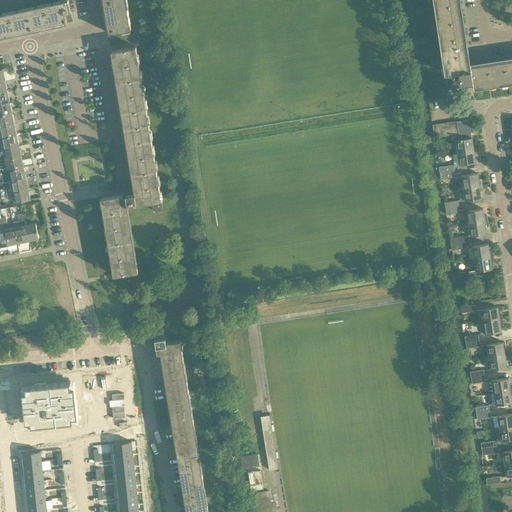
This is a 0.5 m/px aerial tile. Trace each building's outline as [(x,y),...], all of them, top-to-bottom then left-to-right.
[(0,37),(67,23),(65,13),(71,12),(68,0),(64,0),(61,1),(62,4),(0,17),(0,37)] [(106,0),(111,27),(108,28),(108,33),(131,29),(125,0),(106,0)] [(458,0),(434,0),(445,71),(447,70),(449,89),(473,86),(474,89),(511,83),(511,59),(480,65),(479,62),(468,64),(458,0)] [(139,204),(161,200),(136,47),(111,51),(135,193),(123,195),(123,194),(101,198),(113,275),(138,271),(127,205),(139,203),(139,204)] [(0,103),(10,102),(7,91),(0,92),(0,103)] [(0,103),(0,115),(12,113),(10,102),(0,103)] [(0,126),(14,123),(12,113),(0,115),(0,126)] [(455,140),(457,152),(477,149),(476,144),(473,145),(472,137),(469,120),(469,119),(457,121),(459,134),(461,133),(462,138),(460,138),(461,139),(455,140)] [(14,123),(0,126),(0,133),(1,138),(16,134),(14,123)] [(434,137),(441,136),(439,124),(432,125),(434,137)] [(2,144),(0,144),(0,149),(19,145),(16,134),(1,138),(2,144)] [(19,145),(0,149),(0,153),(4,153),(5,159),(21,156),(19,145)] [(477,149),(457,152),(458,157),(454,158),(455,164),(459,164),(476,162),(475,155),(478,154),(477,149)] [(7,165),(0,166),(0,171),(23,167),(21,156),(5,159),(7,165)] [(439,167),(440,173),(453,171),(452,165),(439,167)] [(23,167),(0,171),(0,176),(2,176),(4,182),(10,181),(26,177),(23,167)] [(453,171),(440,173),(441,179),(454,177),(453,171)] [(458,188),(482,185),(481,180),(478,180),(477,173),(461,175),(463,187),(458,188)] [(11,187),(0,189),(1,194),(28,188),(26,177),(10,181),(11,187)] [(482,185),(458,188),(460,201),(481,197),(480,190),(483,190),(482,185)] [(28,188),(1,194),(2,199),(13,196),(15,203),(30,199),(28,188)] [(444,202),(445,208),(459,206),(458,200),(444,202)] [(152,203),(153,211),(163,209),(161,201),(152,203)] [(459,206),(445,208),(446,214),(460,212),(459,206)] [(466,211),(468,223),(488,220),(487,215),(484,216),(483,208),(466,211)] [(20,226),(14,227),(18,243),(29,241),(25,225),(24,220),(23,214),(18,215),(20,226)] [(4,230),(7,245),(18,243),(14,227),(8,229),(6,218),(1,219),(3,225),(4,230)] [(488,220),(468,223),(470,235),(486,233),(485,226),(488,225),(488,220)] [(36,223),(25,225),(29,241),(39,239),(36,223)] [(464,242),(450,244),(451,250),(465,248),(464,242)] [(471,246),(473,259),(493,256),(492,251),(489,251),(488,244),(471,246)] [(493,256),(473,259),(475,271),(492,268),(491,261),(494,261),(493,256)] [(455,273),(456,280),(469,278),(468,271),(455,273)] [(460,306),(461,313),(474,311),(473,304),(460,306)] [(481,309),(483,321),(502,318),(502,313),(499,314),(497,307),(481,309)] [(502,318),(483,321),(485,334),(501,331),(500,324),(503,323),(502,318)] [(464,336),(465,342),(479,340),(478,334),(464,336)] [(208,511),(180,340),(166,342),(165,337),(155,338),(156,347),(157,353),(158,352),(158,353),(163,352),(189,511),(208,511)] [(479,340),(465,342),(466,348),(480,346),(479,340)] [(486,345),(488,357),(508,354),(507,349),(504,349),(503,342),(486,345)] [(508,354),(488,357),(490,369),(507,367),(505,359),(508,359),(508,354)] [(470,372),(471,378),(484,376),(483,370),(470,372)] [(484,376),(471,378),(472,384),(485,382),(484,376)] [(492,380),(488,381),(490,393),(493,392),(511,389),(511,384),(509,385),(508,378),(492,380)] [(26,391),(22,392),(26,422),(31,421),(31,425),(41,424),(41,420),(45,419),(45,424),(73,421),(73,417),(78,416),(75,386),(71,387),(70,381),(26,386),(26,391)] [(511,389),(493,392),(490,393),(491,405),(495,404),(495,405),(511,402),(511,395),(511,394),(511,389)] [(475,407),(476,413),(489,411),(489,405),(475,407)] [(489,411),(476,413),(477,419),(490,417),(489,411)] [(495,428),(499,428),(511,425),(511,413),(497,416),(493,416),(495,428)] [(277,470),(269,416),(261,417),(269,471),(277,470)] [(511,425),(499,428),(501,440),(511,438),(511,425)] [(132,441),(113,443),(114,453),(133,452),(132,441)] [(481,443),(481,449),(495,447),(494,441),(481,443)] [(495,447),(481,449),(482,455),(496,453),(495,447)] [(511,449),(502,451),(504,463),(511,462),(511,449)] [(41,451),(22,453),(23,463),(42,461),(41,451)] [(133,452),(114,453),(115,463),(134,461),(133,452)] [(258,454),(240,457),(242,469),(260,467),(258,454)] [(42,461),(23,463),(24,473),(43,471),(42,461)] [(134,461),(115,463),(116,473),(135,471),(134,461)] [(43,471),(24,473),(25,482),(44,480),(43,471)] [(135,471),(116,473),(117,482),(136,480),(135,471)] [(260,471),(248,473),(251,491),(263,489),(260,471)] [(486,478),(487,484),(500,482),(499,476),(486,478)] [(44,480),(25,482),(26,492),(45,490),(44,480)] [(136,480),(117,482),(118,492),(137,490),(136,480)] [(45,490),(26,492),(27,501),(46,499),(45,490)] [(137,490),(118,492),(119,501),(138,499),(137,490)] [(269,491),(251,493),(254,511),(274,511),(274,505),(271,506),(269,491)] [(46,499),(27,501),(28,511),(47,509),(46,499)] [(138,499),(119,501),(120,511),(139,509),(138,499)]
